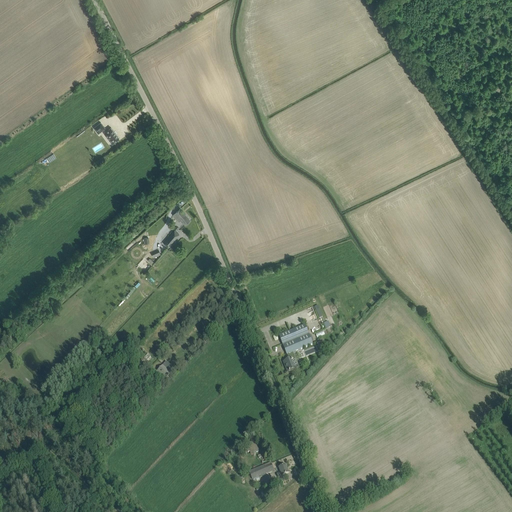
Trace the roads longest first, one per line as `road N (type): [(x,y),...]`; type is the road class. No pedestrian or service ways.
road 1 (tertiary): [(322,511),(183,176),(94,0)]
road 2 (track): [(370,0),(511,216)]
